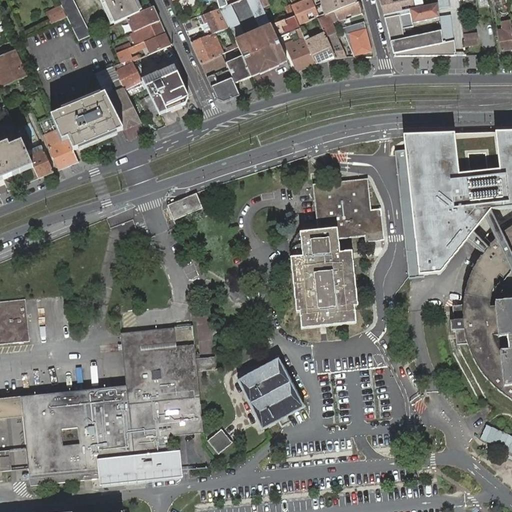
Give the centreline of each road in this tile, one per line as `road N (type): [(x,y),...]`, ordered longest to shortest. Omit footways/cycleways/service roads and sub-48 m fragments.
road 1 (secondary): [(146,189),(375,119),(511,116)]
road 2 (secondary): [(385,79),(306,92),(214,121)]
road 3 (secondary): [(0,239),(146,189)]
road 4 (secondary): [(132,156),(0,211)]
road 5 (residential): [(214,121),(159,0)]
road 6 (secondary): [(511,78),(385,79)]
